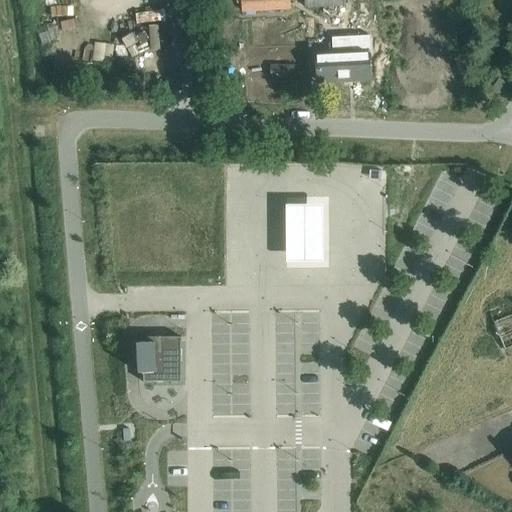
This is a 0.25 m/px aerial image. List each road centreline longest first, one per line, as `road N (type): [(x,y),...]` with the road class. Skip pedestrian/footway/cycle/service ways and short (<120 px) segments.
road 1 (unclassified): [(78,304),(66,137),(72,123),(501,133)]
road 2 (unknown): [(159,0),(168,121)]
